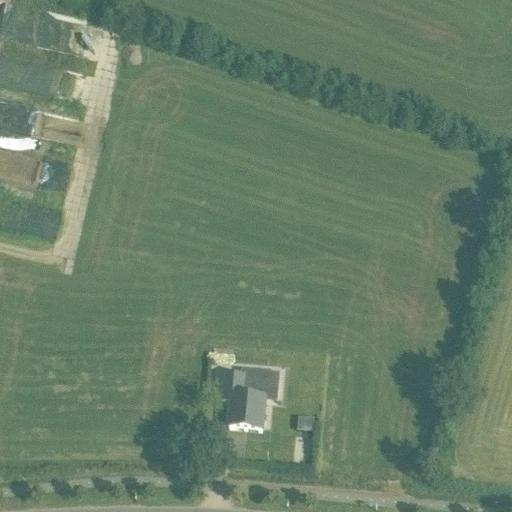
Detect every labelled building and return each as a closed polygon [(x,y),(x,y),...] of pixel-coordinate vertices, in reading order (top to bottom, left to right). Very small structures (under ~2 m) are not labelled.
[(27,182),(42,181),(41,160),(26,160),(27,182)] [(291,354),(288,367),(303,370),(305,356),(291,354)] [(262,434),(264,402),(262,402),(265,376),(243,374),(243,378),(221,376),(218,404),(232,405),(230,431),(262,434)] [(294,402),(311,403),(313,379),(296,378),(294,402)] [(298,433),(312,434),(313,421),(299,420),(298,433)]
